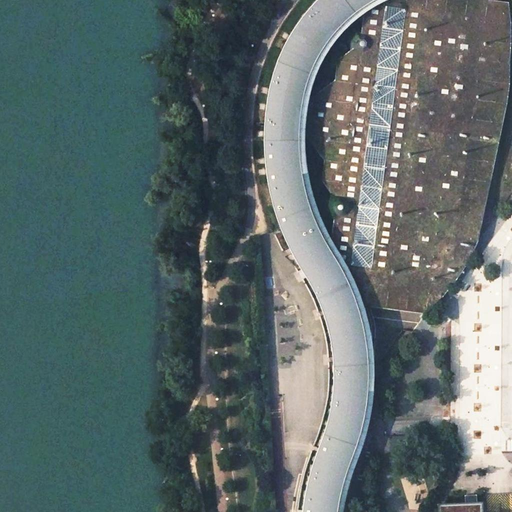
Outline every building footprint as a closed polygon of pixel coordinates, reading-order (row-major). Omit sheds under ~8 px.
[(306,491),(302,511),(337,511),(341,492),(351,457),(360,436),(367,405),(370,376),(368,349),(363,320),(355,295),(434,305),(469,255),(475,211),(481,211),(507,12),(418,0),(318,0),(314,6),(302,21),(289,41),(281,60),(276,74),(273,87),(269,103),(268,118),(267,136),(267,145),(268,157),(269,174),(273,194),(278,212),(283,227),(291,246),(301,264),(312,282),(318,293),(324,305),(328,318),(331,331),(334,347),(335,363),(335,378),(333,400),(330,415),(326,427),(321,440),(315,459),(306,491)] [(475,301),(445,355),(459,363),(489,308),(475,301)] [(480,340),(495,348),(506,325),(492,318),(480,340)] [(477,340),(464,367),(479,375),(492,348),(477,340)] [(469,423),(468,374),(449,374),(451,424),(469,423)] [(477,392),(477,435),(485,435),(485,442),(498,442),(497,392),(477,392)] [(484,511),(484,499),(440,501),(440,511),(484,511)]
